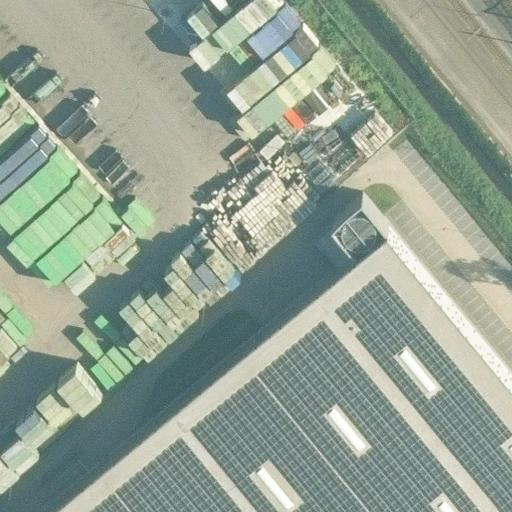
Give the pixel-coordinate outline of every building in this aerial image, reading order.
[(87,137),(1,214),(20,235),(8,245),(33,273),(39,268),(51,282),(144,198),(126,178),(101,200),(82,179),(149,118),(132,99),(125,106),(106,84),(69,117),(87,137)] [(260,118),(222,147),(231,158),(269,129),(260,118)] [(140,203),(161,226),(178,211),(157,187),(140,203)] [(39,510),(36,511),(511,511),(511,370),(367,194),(350,208),(314,241),(335,267),(39,510)] [(253,216),(235,231),(252,250),(270,234),(253,216)] [(0,363),(34,335),(17,314),(8,322),(0,312),(0,363)] [(96,368),(53,404),(71,426),(176,336),(156,313),(133,333),(131,331),(112,347),(102,335),(82,352),(96,368)]
